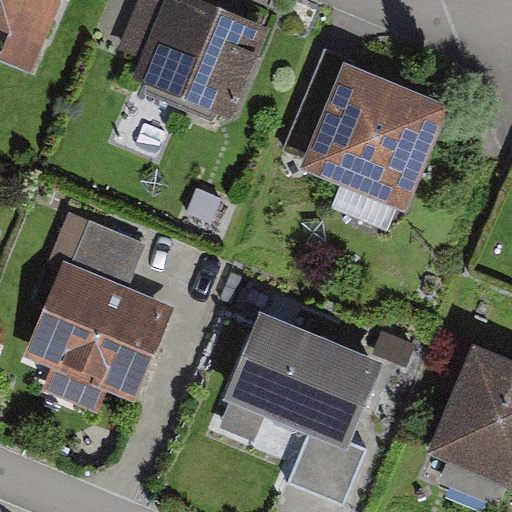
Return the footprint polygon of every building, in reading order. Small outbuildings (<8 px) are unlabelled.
[(0,0),(0,38),(43,56),(66,0),(0,0)] [(211,118),(233,127),(272,36),(186,0),(169,0),(170,0),(168,0),(141,0),(118,54),(142,65),(134,85),(143,89),(182,105),(189,109),(211,118)] [(343,74),(301,180),(406,222),(449,116),(343,74)] [(70,270),(130,295),(149,250),(89,225),(70,270)] [(64,267),(24,363),(51,374),(42,395),(99,418),(108,397),(136,409),(176,314),(130,295),(70,270),(64,267)] [(370,357),(258,311),(227,386),(304,417),(280,474),(340,499),(365,438),(341,428),(370,357)] [(380,394),(406,394),(405,337),(379,338),(380,394)] [(511,359),(474,345),(434,443),(511,474),(511,359)]
